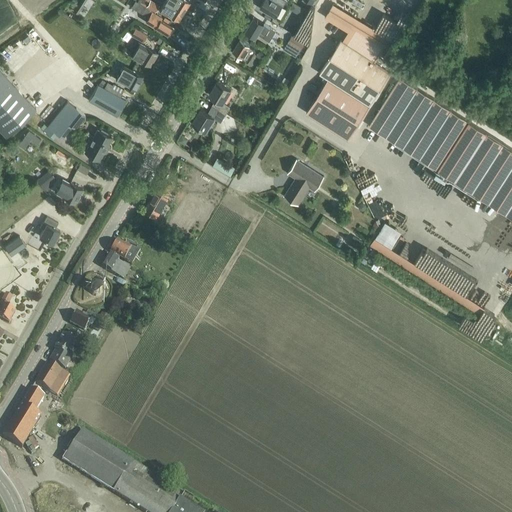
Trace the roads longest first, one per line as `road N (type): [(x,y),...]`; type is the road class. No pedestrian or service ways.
road 1 (tertiary): [(2,413),(158,148)]
road 2 (residential): [(0,379),(138,135)]
road 3 (tertiary): [(158,148),(247,0)]
road 4 (residential): [(138,135),(220,0)]
